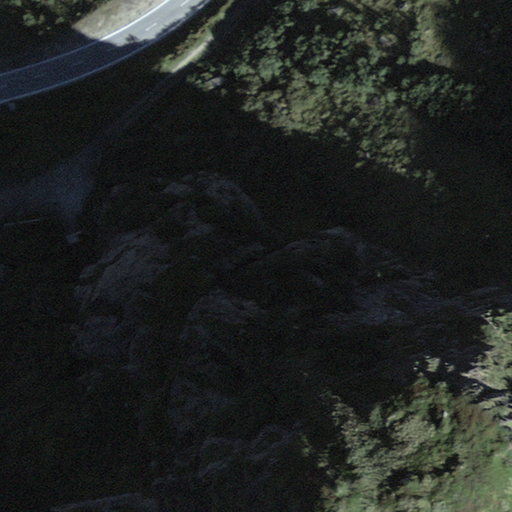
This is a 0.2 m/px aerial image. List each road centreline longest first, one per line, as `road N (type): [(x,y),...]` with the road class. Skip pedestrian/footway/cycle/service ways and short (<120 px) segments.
road 1 (track): [(249,0),(203,52),(67,172),(0,202)]
road 2 (secondary): [(187,0),(112,48),(0,86)]
